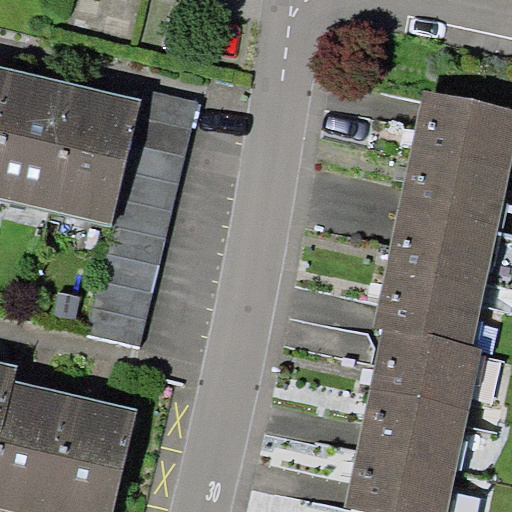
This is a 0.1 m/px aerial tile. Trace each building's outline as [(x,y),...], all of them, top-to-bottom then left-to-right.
[(0,123),(9,86),(0,84),(0,123)] [(0,123),(0,207),(44,218),(72,101),(9,86),(0,123)] [(138,98),(134,116),(107,233),(81,342),(133,354),(191,110),(138,98)] [(44,218),(107,233),(134,116),(72,101),(44,218)] [(424,104),(411,163),(496,181),(508,122),(424,104)] [(411,163),(399,222),(483,240),(496,181),(411,163)] [(399,222),(386,281),(470,299),(483,240),(399,222)] [(386,281),(373,341),(384,343),(458,359),(470,299),(386,281)] [(384,343),(371,402),(456,420),(469,361),(458,359),(384,343)] [(0,511),(114,511),(135,422),(7,393),(11,378),(0,375),(0,511)] [(371,402),(359,461),(443,479),(456,420),(371,402)] [(359,461),(347,511),(436,511),(443,479),(359,461)]
